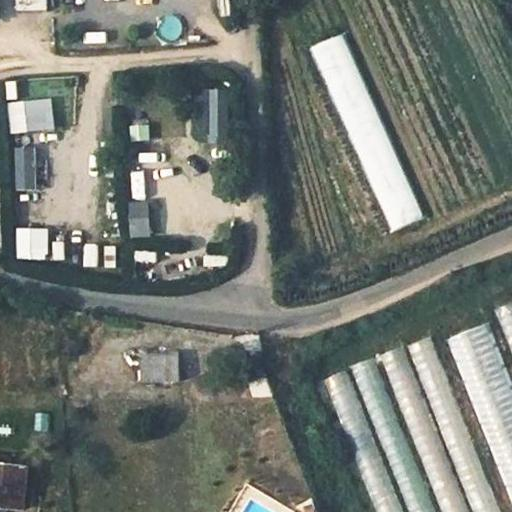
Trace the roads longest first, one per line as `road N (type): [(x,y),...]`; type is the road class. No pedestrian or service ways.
road 1 (unclassified): [(253,321),(248,0)]
road 2 (unclassified): [(253,321),(316,323),(511,236)]
road 3 (unclassified): [(0,278),(253,321)]
